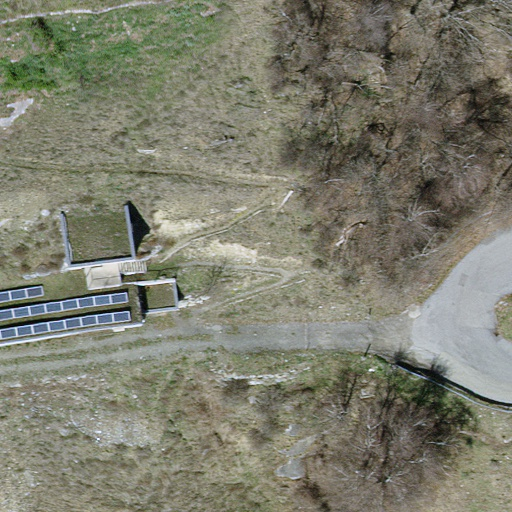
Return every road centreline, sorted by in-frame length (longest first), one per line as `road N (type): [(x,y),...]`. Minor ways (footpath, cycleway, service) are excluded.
road 1 (track): [(444,323),(148,341),(0,365)]
road 2 (unclassified): [(511,385),(463,361),(444,323),(465,286),(511,265)]
